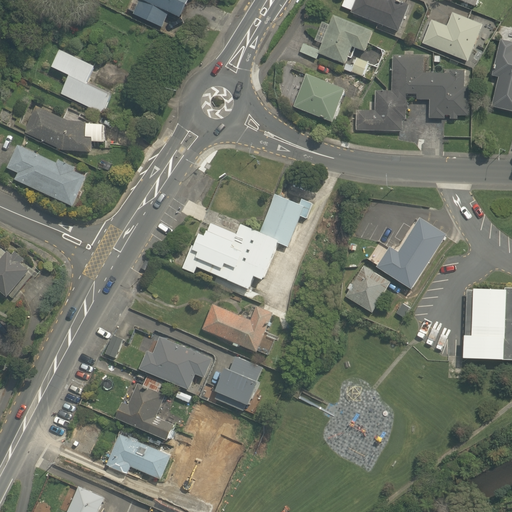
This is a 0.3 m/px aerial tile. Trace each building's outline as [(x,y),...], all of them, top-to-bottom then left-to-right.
[(133,0),(127,13),(164,30),(171,15),(175,16),(183,20),(191,0),(133,0)] [(352,11),(355,0),(345,0),(343,7),(352,11)] [(357,0),(352,14),(400,33),(410,7),(393,0),(390,0),(390,2),(385,0),(357,0)] [(453,0),(455,0),(476,8),(479,0),(447,0),(453,2),(453,0)] [(423,45),(469,62),(483,25),(453,14),(448,27),(432,21),(423,45)] [(367,53),(375,32),(334,16),(330,26),(323,23),(316,41),(322,43),(320,50),(304,44),(300,53),(317,60),(319,54),(347,65),(346,68),(352,70),(351,73),(364,78),(370,64),(357,58),(356,61),(354,60),(352,63),(355,64),(354,66),(348,64),(354,48),(367,53)] [(493,108),(511,112),(511,42),(502,40),(493,77),(501,79),(493,108)] [(105,115),(113,98),(89,87),(98,68),(62,51),(54,69),(72,77),(64,96),(105,115)] [(357,131),(403,132),(404,121),(407,121),(407,111),(409,111),(409,103),(407,103),(407,95),(418,96),(417,100),(431,101),(430,119),(446,120),(446,116),(451,116),(451,120),(458,121),(458,117),(469,117),(470,88),(464,88),(465,72),(451,71),(451,74),(424,73),(425,57),(393,56),(392,92),(376,91),(375,111),(358,111),(357,131)] [(295,108),(335,124),(348,92),(308,76),(295,108)] [(104,126),(89,125),(89,123),(72,122),(40,107),(28,134),(64,151),(93,153),(94,143),(105,143),(106,126),(104,126)] [(18,181),(75,208),(89,179),(76,173),(78,170),(60,161),(59,164),(20,146),(9,169),(20,174),(17,181),(18,181)] [(199,268),(252,291),(257,279),(264,282),(280,245),(289,249),(302,218),(308,220),(314,205),(304,200),(301,206),(276,196),(261,233),(243,225),(238,235),(213,224),(207,237),(201,235),(196,247),(194,246),(184,269),(196,275),(199,268)] [(208,208),(188,199),(182,213),(203,222),(208,208)] [(377,270),(415,293),(449,236),(421,220),(401,254),(390,248),(377,270)] [(0,290),(9,298),(32,271),(23,264),(26,260),(17,252),(13,256),(9,252),(0,263),(0,262),(0,290)] [(347,297),(374,314),(393,284),(366,267),(347,297)] [(481,362),(511,362),(511,291),(468,290),(466,361),(481,362)] [(205,330),(259,353),(276,314),(259,307),(253,322),(215,306),(205,330)] [(125,361),(134,342),(123,337),(115,356),(125,361)] [(175,384),(191,391),(198,376),(207,380),(215,360),(175,343),(162,337),(155,354),(149,351),(141,370),(175,384)] [(259,381),(264,368),(238,358),(232,371),(228,369),(218,392),(252,406),(262,383),(259,381)] [(118,420),(170,443),(175,433),(177,427),(175,425),(158,418),(168,396),(160,392),(164,384),(148,376),(144,387),(139,385),(130,406),(124,403),(117,419),(118,420)] [(131,469),(163,481),(174,454),(120,433),(106,470),(127,479),(131,469)] [(70,511),(101,511),(107,498),(81,487),(70,511)] [(189,509),(196,511),(210,511),(215,502),(196,494),(189,509)]
